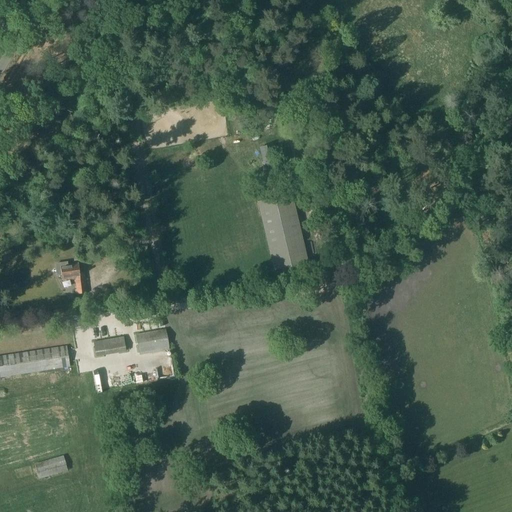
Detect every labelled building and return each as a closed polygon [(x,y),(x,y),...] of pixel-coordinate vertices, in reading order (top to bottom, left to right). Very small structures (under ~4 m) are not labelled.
[(273,148),(272,145),(260,148),(264,165),(263,165),(265,173),(280,169),(278,162),(277,163),(275,157),(283,155),(281,146),(273,148)] [(303,271),(301,265),(308,263),(292,195),(258,203),(274,271),(281,270),(283,276),(303,271)] [(79,274),(78,265),(67,266),(66,265),(60,266),(61,280),(70,278),(70,279),(75,279),(77,295),(86,294),(83,273),(79,274)] [(140,353),(167,348),(169,347),(166,330),(136,335),(140,353)] [(97,356),(101,355),(126,351),(124,337),(94,342),(97,356)] [(0,377),(70,366),(67,347),(0,357),(0,377)] [(39,478),(68,470),(64,457),(35,465),(39,478)]
